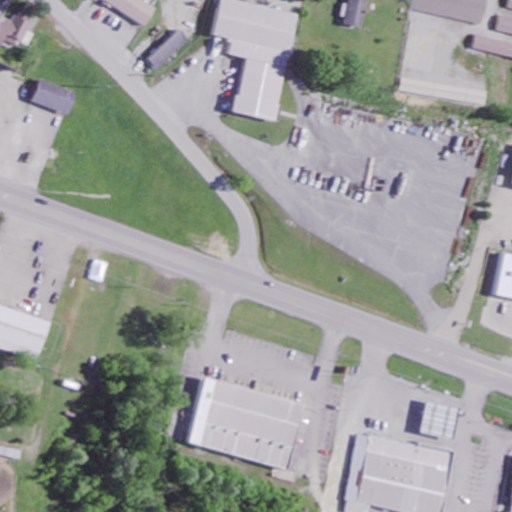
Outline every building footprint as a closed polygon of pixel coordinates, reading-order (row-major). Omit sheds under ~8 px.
[(89,0),(146,28),(156,8),(138,0),(89,0)] [(342,28),(363,31),(367,0),(350,0),(349,9),(345,8),(342,28)] [(416,0),(414,13),(482,27),(487,0),(416,0)] [(296,15),(220,1),(213,38),(231,42),(228,58),(244,61),(234,115),(278,124),(281,109),(279,108),(296,15)] [(0,46),(2,43),(17,50),(31,20),(17,13),(12,25),(0,19),(0,46)] [(511,37),(511,21),(501,18),(497,34),(511,37)] [(154,70),(191,45),(183,34),(146,59),(154,70)] [(511,46),(475,39),(473,52),(511,59),(511,46)] [(486,94),(401,81),(399,95),(484,107),(486,94)] [(69,117),(76,94),(40,83),(33,106),(69,117)] [(511,301),(511,257),(504,256),(497,299),(511,301)] [(507,288),(511,289),(511,312),(501,309),(507,288)] [(51,325),(0,308),(0,350),(39,364),(51,325)] [(199,376),(300,404),(282,469),(181,441),(199,376)] [(423,398),(457,406),(450,439),(416,431),(423,398)] [(367,434),(414,444),(414,442),(452,450),(438,511),(401,511),(352,501),(367,434)]
